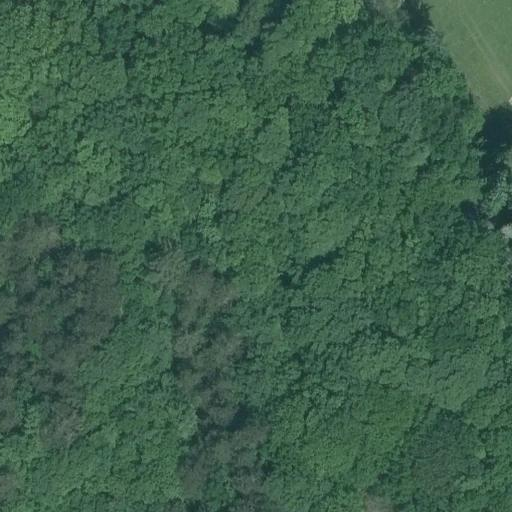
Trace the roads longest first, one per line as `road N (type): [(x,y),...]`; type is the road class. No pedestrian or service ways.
road 1 (unknown): [(436,309),(391,307),(329,237),(279,231),(261,296),(225,317),(166,375),(134,475),(108,511)]
road 2 (tertiary): [(511,262),(447,201),(251,66),(172,0)]
